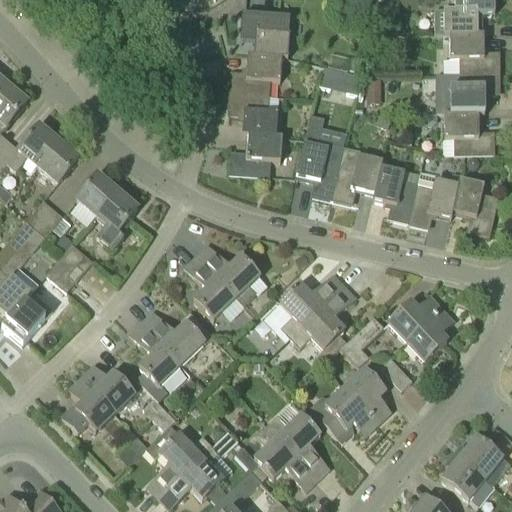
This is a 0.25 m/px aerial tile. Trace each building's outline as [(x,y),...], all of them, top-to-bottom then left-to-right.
[(477,40),(477,39),(477,19),(491,19),(491,0),(454,0),(455,15),(443,15),(443,41),(450,41),(450,40),(477,40)] [(286,63),(287,38),(276,37),(277,21),(240,19),(238,47),(253,48),(252,60),(279,62),(279,63),(286,63)] [(462,79),(498,79),(498,59),(484,60),(483,39),(477,39),(477,40),(450,40),(450,41),(451,63),(461,63),(462,79)] [(252,60),(246,59),(244,80),(231,79),(229,99),(266,101),(267,86),(278,87),(279,63),(279,62),(252,60)] [(361,66),(351,63),(348,73),(358,76),(361,66)] [(319,91),(331,93),(335,75),(323,73),(319,91)] [(478,120),(484,120),(484,99),(498,99),(498,79),(462,79),(437,80),(438,96),(451,96),(451,119),(451,120),(478,120)] [(0,158),(5,153),(0,148),(0,139),(26,108),(7,91),(0,99),(0,158)] [(379,95),(365,95),(365,107),(379,107),(379,95)] [(265,116),(266,101),(229,99),(227,119),(242,120),(240,140),(246,141),(246,140),(274,142),(276,117),(265,116)] [(437,127),(437,118),(425,118),(425,131),(431,131),(437,127)] [(451,120),(451,119),(444,118),(444,144),(443,160),(455,160),(493,160),(493,140),(479,140),(478,120),(451,120)] [(386,135),(389,127),(378,122),(375,131),(386,135)] [(38,172),(59,149),(38,131),(14,161),(5,153),(0,158),(0,176),(6,170),(15,177),(27,163),(38,172)] [(273,142),(274,142),(246,140),(246,141),(244,161),(231,159),(229,179),(267,183),(267,167),(278,168),(280,143),(273,142)] [(330,204),(342,153),(328,149),(326,152),(302,147),(293,180),(314,185),(311,199),(330,204)] [(59,149),(38,172),(57,189),(78,165),(59,149)] [(372,199),(379,172),(381,166),(359,160),(359,157),(342,153),(330,204),(349,209),(353,195),(372,199)] [(477,173),(479,168),(476,163),(470,163),(467,165),(466,170),(469,174),(473,175),(477,173)] [(407,228),(416,193),(401,190),(404,178),(379,172),(372,199),(370,205),(390,210),(387,224),(407,228)] [(450,188),(458,190),(459,185),(461,177),(453,175),(450,188)] [(95,222),(116,198),(96,181),(75,206),(95,222)] [(451,218),(458,190),(450,188),(434,185),(431,197),(416,193),(407,228),(426,233),(429,219),(449,224),(451,218)] [(458,190),(451,218),(470,222),(467,237),(487,241),(497,204),(481,200),(483,191),(459,185),(458,190)] [(0,203),(6,208),(13,201),(0,190),(0,203)] [(116,198),(95,222),(105,231),(95,243),(112,257),(123,244),(115,237),(135,214),(116,198)] [(35,234),(52,214),(42,206),(25,226),(35,234)] [(35,234),(44,242),(61,222),(52,214),(35,234)] [(25,226),(0,255),(0,274),(35,234),(25,226)] [(11,281),(18,273),(44,242),(35,234),(0,274),(0,277),(8,283),(11,281)] [(66,241),(56,248),(61,255),(71,248),(66,241)] [(76,270),(84,277),(92,267),(71,250),(58,264),(71,276),(76,270)] [(235,305),(236,304),(242,311),(255,299),(251,289),(258,283),(239,262),(226,274),(206,251),(194,262),(235,305)] [(212,327),(235,305),(194,262),(183,272),(204,294),(192,305),(212,327)] [(300,273),(307,270),(303,262),(296,265),(300,273)] [(67,281),(71,276),(58,264),(45,280),(66,298),(75,288),(67,281)] [(75,288),(84,277),(76,270),(71,276),(67,281),(75,288)] [(0,317),(8,324),(23,307),(31,298),(11,281),(8,283),(0,292),(0,317)] [(289,344),(343,293),(332,281),(310,303),(298,291),(278,311),(291,324),(280,334),(289,344)] [(346,349),(339,341),(343,337),(332,326),(355,304),(343,293),(289,344),(299,355),(310,345),(321,356),(313,364),(321,372),(340,354),(346,349)] [(406,349),(440,316),(428,304),(416,316),(409,309),(387,330),(406,349)] [(23,307),(8,324),(0,333),(22,351),(44,325),(23,307)] [(440,316),(406,349),(424,368),(445,347),(438,340),(452,327),(440,316)] [(140,328),(179,371),(203,349),(211,342),(189,318),(180,326),(183,329),(172,340),(151,317),(140,328)] [(350,344),(361,355),(383,333),(373,322),(350,344)] [(159,390),(179,371),(140,328),(128,338),(149,360),(137,371),(144,379),(136,386),(142,392),(152,403),(157,408),(167,399),(159,390)] [(368,363),(361,355),(350,344),(346,349),(340,354),(358,373),(368,363)] [(400,397),(411,387),(390,364),(379,375),(400,397)] [(142,392),(136,386),(123,373),(113,382),(111,380),(104,386),(92,373),(80,384),(114,420),(132,403),(131,402),(142,392)] [(344,395),(377,429),(389,418),(377,404),(384,398),(364,377),(344,395)] [(94,438),(114,420),(80,384),(67,397),(80,410),(74,416),(70,412),(60,422),(78,441),(88,431),(94,438)] [(363,441),(377,429),(344,395),(332,406),(329,404),(319,403),(308,414),(334,442),(351,428),(363,441)] [(174,426),(162,413),(151,423),(163,436),(169,431),(174,426)] [(265,431),(316,486),(327,475),(306,453),(319,441),(299,421),(287,432),(276,421),(265,431)] [(214,434),(214,441),(217,444),(224,436),(218,430),(214,434)] [(157,504),(211,453),(201,442),(189,453),(177,440),(169,431),(163,436),(146,453),(144,454),(154,464),(158,461),(168,471),(145,492),(157,504)] [(305,497),(316,486),(265,431),(254,441),(266,453),(253,465),(272,486),(284,475),(305,497)] [(492,432),(483,442),(491,449),(500,439),(492,432)] [(211,453),(157,504),(164,511),(170,511),(190,494),(201,506),(221,487),(209,475),(235,450),(227,441),(213,455),(211,453)] [(453,461),(492,491),(509,469),(475,441),(465,454),(461,450),(453,461)] [(144,454),(146,453),(136,443),(126,452),(136,462),(144,454)] [(492,491),(453,461),(446,470),(449,473),(440,485),(467,507),(468,506),(474,511),(477,511),(493,493),(492,491)] [(240,511),(238,509),(259,488),(249,477),(227,499),(217,507),(221,511),(240,511)] [(30,511),(18,511),(6,500),(0,505),(0,511),(54,511),(43,500),(30,511)]
